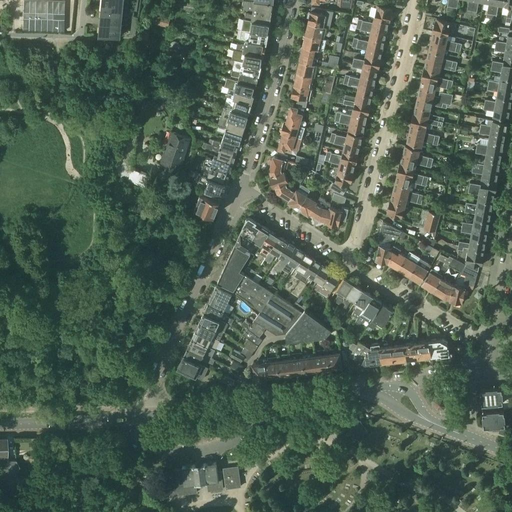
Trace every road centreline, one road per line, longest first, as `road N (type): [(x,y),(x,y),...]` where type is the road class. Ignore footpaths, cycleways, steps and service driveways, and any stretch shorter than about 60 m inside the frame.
road 1 (residential): [(350,256),(415,0)]
road 2 (residential): [(240,188),(145,417)]
road 3 (residential): [(360,389),(145,417)]
road 4 (residential): [(288,0),(240,188)]
road 5 (residential): [(350,256),(350,267),(420,314),(438,312),(493,340)]
road 6 (residential): [(145,417),(0,420)]
road 7 (residential): [(240,188),(350,256)]
